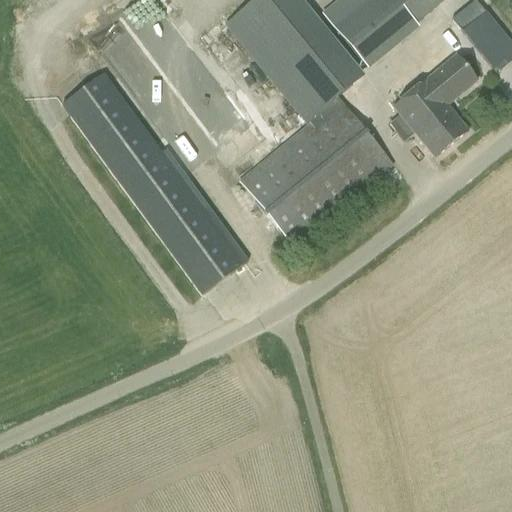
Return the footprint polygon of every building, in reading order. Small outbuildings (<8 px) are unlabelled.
[(394,167),(339,101),(364,80),(299,0),(256,0),(223,27),(306,129),(239,184),(282,236),(294,249),(394,167)] [(340,0),(340,1),(342,4),(345,7),(335,15),(340,20),(331,26),(365,68),(448,0),(340,0)] [(511,48),(485,15),(462,34),(492,71),(503,62),(511,55),(511,48)] [(393,110),(435,160),(468,133),(447,107),(477,82),(456,57),(393,110)] [(101,73),(60,104),(69,117),(201,297),(242,267),(101,73)]
